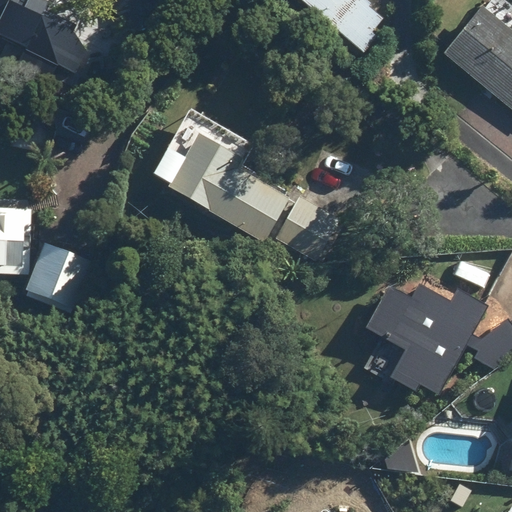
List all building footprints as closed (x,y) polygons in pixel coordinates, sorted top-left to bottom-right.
[(0,0),(0,42),(22,53),(14,71),(47,87),(56,67),(76,76),(91,45),(25,14),(31,0),(0,0)] [(107,0),(102,7),(138,36),(167,0),(107,0)] [(296,0),(296,2),(363,57),(378,39),(372,35),(383,22),(368,10),(370,7),(361,0),(296,0)] [(511,33),(482,9),(443,57),(511,113),(511,33)] [(264,247),(290,200),(237,171),(242,163),(198,139),(168,195),(264,247)] [(339,219),(299,197),(275,241),(316,263),(339,219)] [(0,279),(28,280),(31,211),(0,209),(0,279)] [(93,266),(43,247),(23,299),(74,318),(93,266)] [(388,287),(363,330),(404,353),(389,381),(434,407),(467,348),(473,352),(476,355),(473,361),(485,366),(492,375),(511,358),(511,325),(507,320),(481,340),(474,337),(489,309),(458,291),(451,303),(418,284),(410,299),(388,287)]
